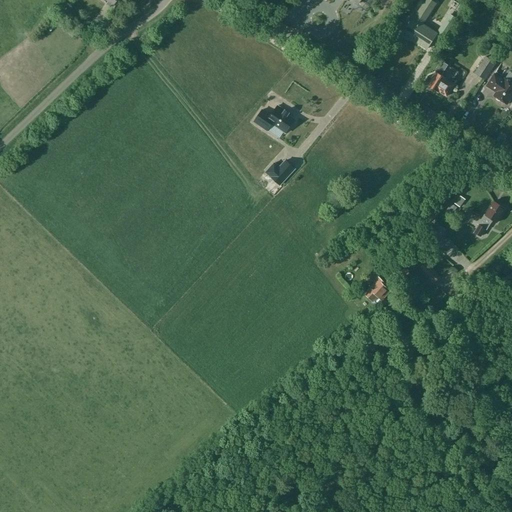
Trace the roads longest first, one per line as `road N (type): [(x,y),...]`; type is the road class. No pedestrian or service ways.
road 1 (track): [(511,230),(387,347),(511,505)]
road 2 (tertiary): [(511,175),(232,0)]
road 3 (unclassified): [(166,0),(0,147)]
